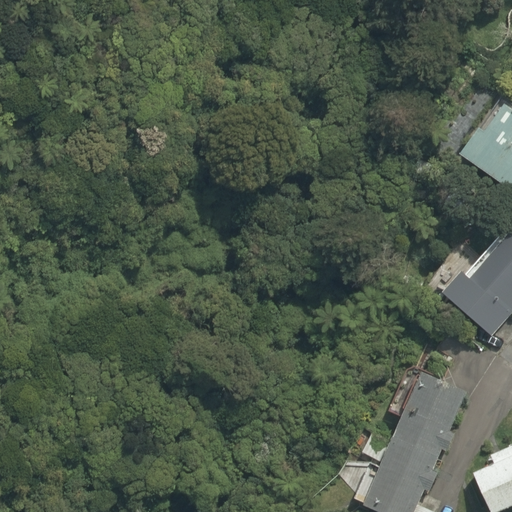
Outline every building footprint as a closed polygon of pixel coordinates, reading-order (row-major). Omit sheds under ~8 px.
[(463,158),(511,192),(511,112),(506,108),(487,136),(481,132),(463,158)] [(445,293),(493,336),(511,314),(511,238),(510,236),(470,281),(462,274),(445,293)] [(448,452),(456,434),(451,432),(468,392),(424,374),(396,438),(440,457),(443,449),(448,452)] [(431,492),(439,473),(435,471),(441,457),(440,457),(396,438),(377,482),(373,480),(368,492),(371,493),(366,506),(379,511),(434,511),(419,505),(426,489),(431,492)] [(477,472),(495,511),(499,511),(511,506),(511,446),(493,454),(497,463),(477,472)]
